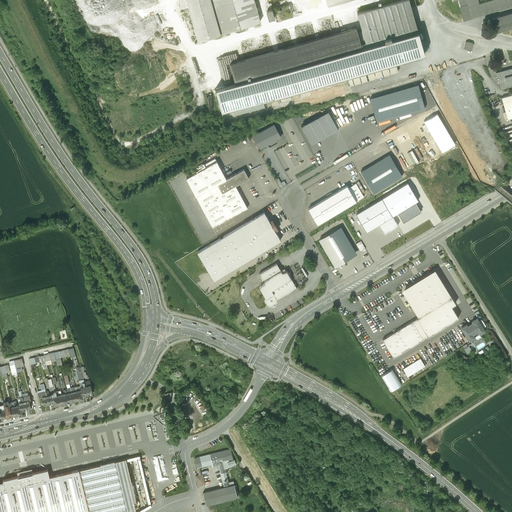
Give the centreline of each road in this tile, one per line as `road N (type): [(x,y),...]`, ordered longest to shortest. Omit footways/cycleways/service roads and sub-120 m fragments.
road 1 (primary): [(157,316),(146,266),(81,182),(0,50)]
road 2 (primary): [(0,70),(72,188),(136,270),(146,315)]
road 3 (primary): [(480,511),(365,419),(269,363)]
road 4 (tertiary): [(301,316),(511,190)]
road 5 (track): [(351,399),(416,442),(511,382)]
road 6 (primary): [(0,431),(91,409),(133,374)]
